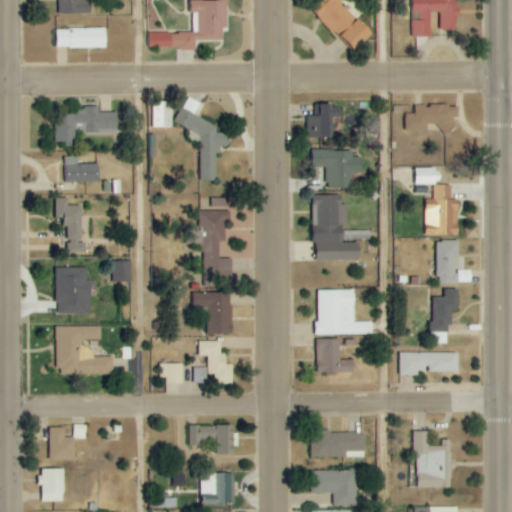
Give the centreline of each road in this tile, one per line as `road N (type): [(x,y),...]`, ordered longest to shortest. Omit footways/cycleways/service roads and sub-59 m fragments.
road 1 (residential): [(285,511),(283,0)]
road 2 (secondary): [(5,511),(3,0)]
road 3 (tertiary): [(499,511),(499,0)]
road 4 (residential): [(3,83),(498,76)]
road 5 (residential): [(497,402),(5,407)]
